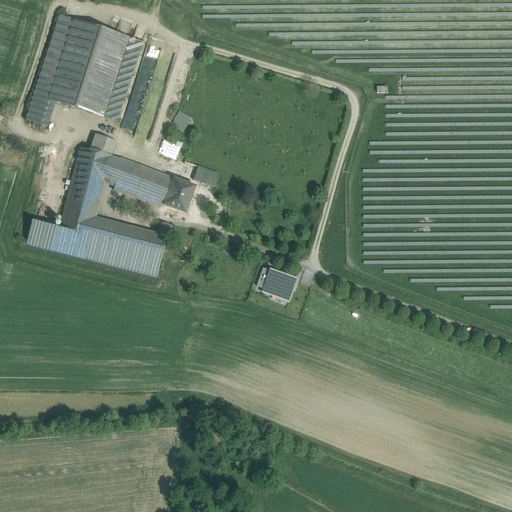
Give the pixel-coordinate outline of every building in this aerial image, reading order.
[(60,17),(27,120),(45,126),(54,101),(49,100),(75,22),(60,17)] [(142,44),(75,22),(49,100),(54,101),(117,122),(142,44)] [(147,45),(122,129),(134,136),(161,50),(147,45)] [(161,50),(134,136),(148,140),(175,54),(161,50)] [(175,54),(148,140),(158,141),(160,139),(168,142),(174,124),(173,124),(175,120),(175,119),(195,55),(175,54)] [(190,120),(179,113),(175,119),(174,124),(176,126),(174,127),(181,132),(190,120)] [(110,141),(95,135),(90,151),(111,156),(115,142),(110,141)] [(80,148),(59,231),(90,239),(95,222),(111,156),(90,151),(80,148)] [(173,179),(120,159),(117,167),(118,171),(115,179),(117,180),(113,191),(125,195),(155,206),(156,204),(163,206),(173,179)] [(219,175),(198,167),(193,181),(214,189),(219,175)] [(196,187),(174,179),(173,179),(163,206),(167,208),(165,213),(173,216),(175,212),(178,211),(186,214),(190,204),(194,195),(193,194),(196,187)] [(155,238),(95,222),(90,239),(161,258),(164,245),(165,245),(166,240),(155,238)] [(171,227),(163,224),(160,225),(155,238),(166,240),(171,227)] [(90,239),(59,231),(59,232),(32,225),(27,244),(144,274),(156,278),(161,258),(90,239)] [(263,290),(270,271),(263,269),(256,287),(263,290)] [(289,299),(295,281),(270,271),(263,290),(289,299)]
